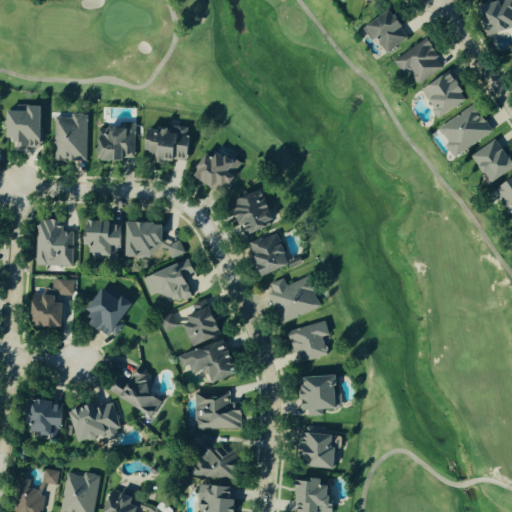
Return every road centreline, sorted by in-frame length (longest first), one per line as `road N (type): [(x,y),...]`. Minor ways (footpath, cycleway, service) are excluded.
road 1 (residential): [(0,502),(30,192)]
road 2 (residential): [(205,222),(242,286),(274,368),(270,511)]
road 3 (residential): [(30,192),(162,197),(205,222)]
road 4 (residential): [(511,112),(432,0)]
